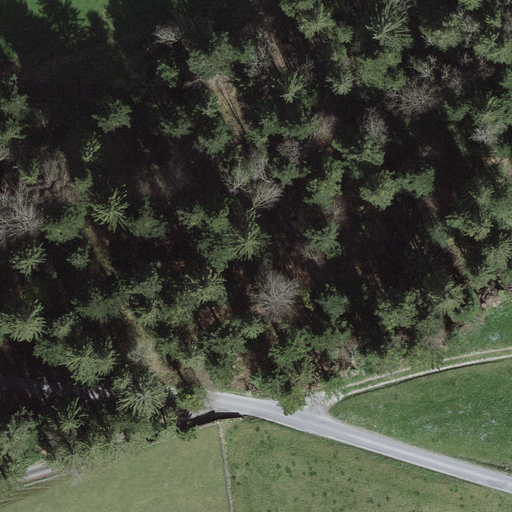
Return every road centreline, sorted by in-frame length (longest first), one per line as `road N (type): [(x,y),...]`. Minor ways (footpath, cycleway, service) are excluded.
road 1 (unclassified): [(0,379),(68,396),(317,425),(511,485)]
road 2 (unknown): [(0,486),(228,415)]
road 3 (track): [(118,0),(88,31),(0,67)]
